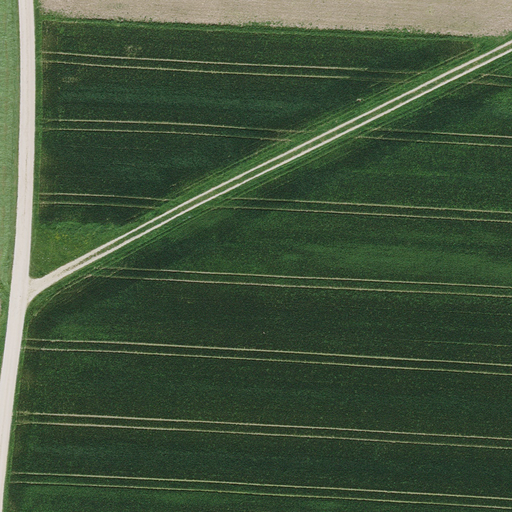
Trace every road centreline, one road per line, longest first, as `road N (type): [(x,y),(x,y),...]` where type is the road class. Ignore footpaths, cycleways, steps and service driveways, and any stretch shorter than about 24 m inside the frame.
road 1 (track): [(17,302),(159,220),(511,44)]
road 2 (track): [(24,0),(17,302),(0,427)]
